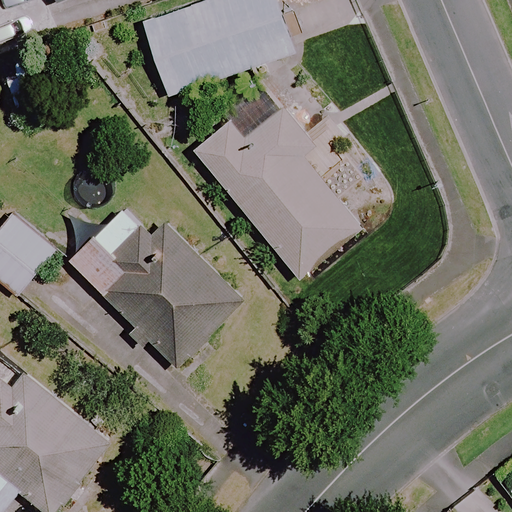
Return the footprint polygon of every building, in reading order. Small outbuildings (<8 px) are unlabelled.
[(292,53),(274,0),(208,0),(142,22),(166,95),(292,53)] [(310,144),(269,93),(250,108),(196,152),(299,279),(360,229),(299,153),(310,144)] [(147,234),(121,208),(69,262),(178,369),(244,301),(161,220),(147,234)] [(55,249),(9,214),(0,225),(0,281),(19,296),(55,249)] [(75,482),(86,492),(106,468),(94,459),(106,444),(0,355),(0,511),(1,511),(24,486),(52,510),(75,482)]
